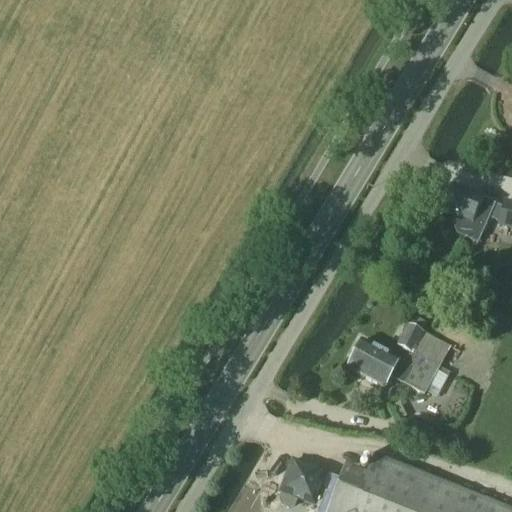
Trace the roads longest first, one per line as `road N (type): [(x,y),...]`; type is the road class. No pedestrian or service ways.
road 1 (unclassified): [(182,511),(496,0)]
road 2 (primary): [(152,511),(460,0)]
road 3 (track): [(511,503),(363,450),(237,419)]
